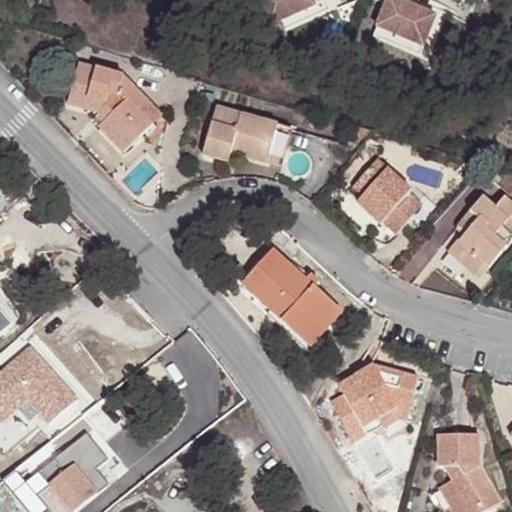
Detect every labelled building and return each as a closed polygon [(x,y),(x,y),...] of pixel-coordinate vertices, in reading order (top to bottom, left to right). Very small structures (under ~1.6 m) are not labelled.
[(258,0),(268,24),(325,1),(329,10),(336,8),(332,0),(258,0)] [(419,0),(388,0),(377,27),(422,47),(438,11),(419,2),(419,0)] [(325,1),(268,24),(272,33),(329,10),(325,1)] [(422,47),(377,27),(373,36),(418,56),(422,47)] [(123,96),(128,81),(82,67),(70,107),(101,118),(106,122),(101,128),(127,154),(146,137),(155,128),(123,96)] [(171,128),(128,81),(123,96),(155,128),(146,137),(163,155),(163,132),(171,128)] [(270,168),(280,130),(218,110),(205,159),(230,167),(234,157),(270,168)] [(295,134),(280,130),(270,168),(284,172),(295,134)] [(412,185),(380,153),(355,179),(363,188),(357,196),(380,216),(412,185)] [(390,227),(422,196),(412,185),(380,216),(390,227)] [(511,232),(511,193),(505,187),(493,200),(482,191),(457,219),(465,225),(449,244),(467,259),(475,252),(486,261),(511,232)] [(300,339),(332,305),(274,251),(244,285),(300,339)] [(475,252),(467,259),(478,269),(486,261),(475,252)] [(342,314),(332,305),(300,339),(310,349),(342,314)] [(358,442),(386,423),(382,416),(400,405),(412,408),(421,376),(374,363),(340,387),(346,395),(332,405),(358,442)] [(382,416),(386,423),(389,427),(400,418),(409,420),(412,408),(400,405),(382,416)] [(479,436),(439,434),(437,466),(444,465),(451,477),(436,486),(451,511),(483,511),(499,504),(478,466),(479,436)]
